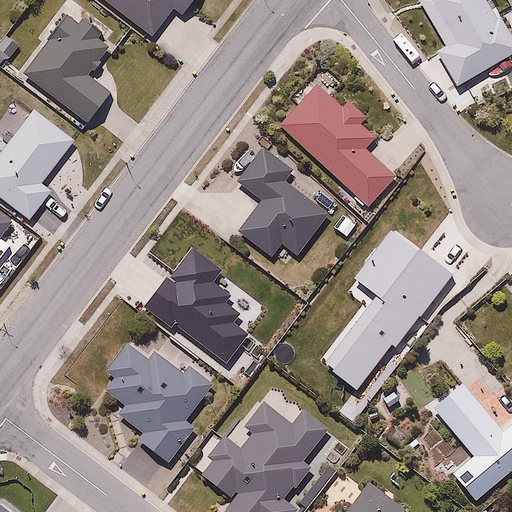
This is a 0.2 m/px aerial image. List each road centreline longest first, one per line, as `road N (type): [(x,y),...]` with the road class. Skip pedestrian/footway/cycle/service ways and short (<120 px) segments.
road 1 (residential): [(0,374),(291,0)]
road 2 (residential): [(340,0),(511,210)]
road 3 (residential): [(0,414),(128,511)]
